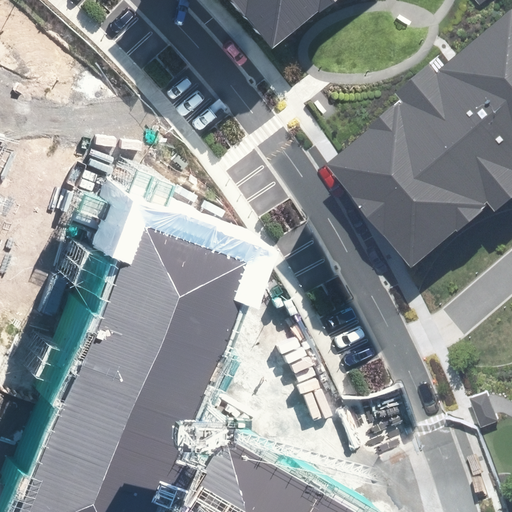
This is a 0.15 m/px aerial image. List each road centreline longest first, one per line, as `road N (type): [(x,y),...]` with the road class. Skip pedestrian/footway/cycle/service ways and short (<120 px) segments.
road 1 (residential): [(400,346),(364,273),(267,124),(155,0)]
road 2 (residential): [(462,511),(400,346)]
road 3 (residential): [(511,268),(436,330),(400,346)]
